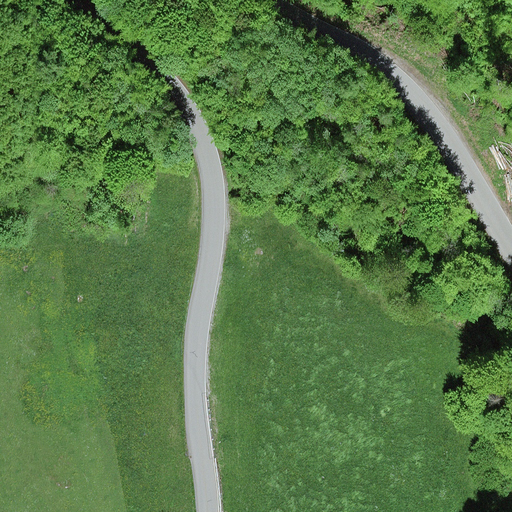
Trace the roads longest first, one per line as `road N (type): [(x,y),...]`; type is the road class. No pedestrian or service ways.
road 1 (unclassified): [(66,0),(165,69),(186,96),(209,164),(214,232),(198,317),(196,407),(205,511)]
road 2 (unclassified): [(511,233),(411,84),(268,0)]
